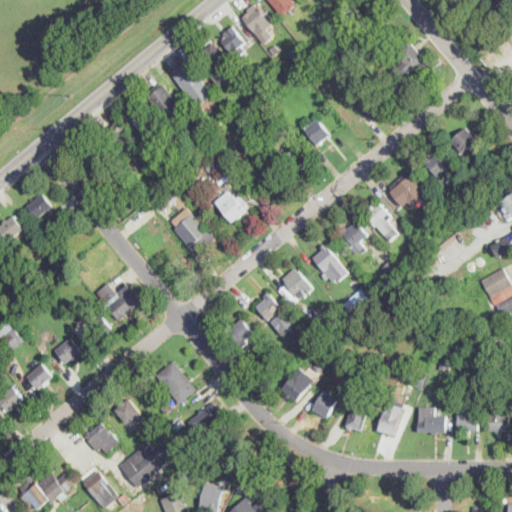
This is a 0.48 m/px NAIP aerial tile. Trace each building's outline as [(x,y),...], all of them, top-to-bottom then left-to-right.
[(294,0),(298,5),(284,16),(270,0),(294,0)] [(388,0),(380,8),(373,0),(388,0)] [(505,0),(511,9),(511,18),(502,26),(484,2),(486,1),(485,0),(505,0)] [(357,28),(354,30),(348,22),(350,20),(340,9),(348,2),(364,22),(357,28)] [(274,25),(260,37),(245,18),(251,13),(249,10),(256,4),(274,25)] [(248,51),(238,59),(224,41),(231,36),(228,32),(234,26),(247,42),(243,46),(248,51)] [(413,44),(414,45),(418,42),(423,48),(419,51),(434,69),(431,72),(429,69),(424,73),(419,66),(402,79),(396,70),(403,64),(402,62),(405,59),(399,51),(411,41),(413,44)] [(237,74),(222,88),(206,69),(209,67),(199,55),(215,42),(232,62),(229,65),(237,74)] [(281,51),(275,55),(270,48),(276,44),(281,51)] [(307,71),(305,73),(289,54),(300,45),(316,64),(307,71)] [(340,55),(345,62),(330,74),(321,63),(332,55),(335,58),(340,55)] [(187,62),(190,66),(192,64),(213,92),(211,93),(213,96),(202,104),(201,106),(198,102),(196,104),(176,77),(179,75),(176,71),(187,62)] [(161,83),(163,87),(165,85),(186,112),(185,113),(187,116),(175,125),(173,122),(171,124),(150,97),(152,95),(149,92),(161,83)] [(383,97),(386,101),(379,106),(382,109),(378,112),(376,109),(370,114),(357,99),(362,95),(365,97),(376,88),(383,97)] [(265,100),(261,104),(257,99),(261,95),(265,100)] [(256,110),(248,116),(243,109),(251,104),(256,110)] [(140,106),(143,109),(145,107),(161,128),(158,131),(160,133),(152,139),(150,136),(147,139),(131,119),(133,117),(130,114),(140,106)] [(273,122),(264,129),(256,118),(264,111),(273,122)] [(320,119),(332,134),(319,145),(305,127),(311,122),(313,124),(320,119)] [(135,146),(129,151),(126,148),(119,154),(104,135),(121,121),(127,129),(124,132),(135,146)] [(478,141),(463,153),(453,139),(468,127),(478,141)] [(293,147),(289,151),(284,146),(288,142),(293,147)] [(101,160),(105,164),(100,167),(98,164),(92,168),(87,162),(82,165),(78,160),(83,156),(81,154),(95,143),(105,156),(101,160)] [(305,166),(303,168),(301,169),(299,167),(295,171),(284,157),(297,147),(307,160),(303,163),(305,166)] [(155,162),(148,167),(139,157),(146,151),(155,162)] [(441,151),(453,164),(445,171),(447,173),(441,179),(425,160),(430,155),(433,158),(441,151)] [(229,175),(226,178),(216,167),(231,154),(240,164),(229,175)] [(175,172),(169,176),(158,162),(164,158),(175,172)] [(406,173),(409,177),(412,175),(424,189),(423,191),(426,194),(412,205),(410,202),(404,207),(392,192),(394,190),(391,186),(406,173)] [(165,190),(169,196),(173,193),(178,199),(166,210),(156,197),(165,190)] [(229,191),(233,196),(235,195),(238,198),(242,195),(252,207),(244,214),(245,216),(240,220),(239,218),(234,222),(217,202),(229,191)] [(49,211),(39,218),(29,206),(45,193),(54,206),(49,211)] [(511,219),(504,209),(507,206),(503,201),(511,193),(511,219)] [(141,200),(135,206),(131,201),(137,195),(141,200)] [(381,203),(384,207),(394,217),(390,221),(400,233),(392,241),(379,226),(377,227),(366,215),(373,210),(371,208),(374,205),(376,207),(381,203)] [(463,209),(458,214),(453,208),(458,204),(463,209)] [(23,231),(9,242),(0,229),(0,227),(15,216),(25,229),(23,231)] [(55,225),(48,231),(41,222),(49,217),(55,225)] [(358,221),(370,234),(362,241),(370,249),(365,253),(362,250),(358,254),(353,248),(355,246),(344,233),(346,232),(344,230),(347,227),(349,229),(358,221)] [(198,254),(197,255),(184,239),(185,239),(203,223),(216,239),(198,254)] [(475,231),(471,235),(466,230),(471,226),(475,231)] [(511,250),(499,258),(492,246),(510,235),(511,239),(511,250)] [(429,248),(423,253),(416,244),(418,243),(422,240),(429,248)] [(351,273),(341,281),(339,278),(335,282),(315,257),(325,250),(323,247),(327,244),(351,273)] [(406,272),(394,282),(383,268),(394,259),(395,258),(406,272)] [(511,279),(511,295),(496,304),(482,279),(505,267),(511,279)] [(297,269),(299,271),(301,270),(316,288),(310,293),(309,291),(301,298),(285,278),(297,269)] [(116,296),(108,303),(99,292),(110,283),(119,294),(116,296)] [(349,288),(342,294),(338,289),(345,283),(349,288)] [(126,318),(122,321),(110,307),(123,296),(119,292),(129,284),(143,301),(127,315),(128,316),(126,318)] [(294,305),(281,290),(287,284),(300,299),(294,305)] [(372,294),(350,313),(343,305),(361,289),(360,287),(363,284),(372,294)] [(286,312),(280,317),(278,314),(270,320),(259,306),(268,299),(266,296),(267,296),(270,293),(286,312)] [(511,296),(511,315),(505,318),(498,303),(511,296)] [(0,303),(10,316),(0,324),(0,303)] [(316,326),(309,317),(316,311),(324,321),(316,326)] [(114,329),(98,341),(88,329),(104,316),(114,329)] [(243,318),(255,332),(247,339),(250,342),(244,347),(227,327),(232,323),(234,326),(243,318)] [(10,354),(0,342),(0,327),(10,319),(27,339),(10,354)] [(330,329),(324,334),(320,328),(325,324),(330,329)] [(82,352),(67,363),(58,351),(73,340),(82,352)] [(483,363),(484,363),(484,362),(489,362),(489,365),(491,365),(490,374),(483,375),(483,374),(469,374),(469,355),(475,356),(475,363),(483,363)] [(322,371),(316,365),(321,359),(328,365),(322,371)] [(196,392),(182,403),(158,375),(175,361),(199,390),(196,392)] [(452,367),(451,371),(441,369),(443,361),(453,363),(452,367)] [(52,382),(46,387),(44,385),(40,389),(29,376),(44,364),(54,376),(50,379),(52,382)] [(310,387),(298,400),(293,396),(290,398),(288,396),(290,393),(284,388),(302,367),(316,379),(310,387)] [(431,373),(424,389),(410,383),(411,381),(417,367),(431,373)] [(21,406),(19,408),(17,410),(15,407),(10,411),(0,399),(15,386),(26,398),(21,402),(23,405),(21,406)] [(158,393),(151,399),(145,393),(152,386),(158,393)] [(339,400),(329,418),(314,410),(325,390),(330,392),(328,394),(339,400)] [(374,396),(372,405),(363,402),(365,394),(374,396)] [(131,398),(143,413),(129,425),(117,410),(123,405),(121,403),(125,399),(126,402),(131,398)] [(405,408),(396,435),(387,432),(387,434),(377,431),(379,426),(380,427),(385,411),(387,412),(391,399),(404,403),(403,407),(405,408)] [(175,407),(169,413),(162,407),(169,400),(175,407)] [(214,401),(218,406),(220,404),(225,410),(223,412),(226,416),(208,433),(194,418),(203,410),(204,410),(214,401)] [(363,405),(363,407),(370,410),(363,430),(354,428),(354,430),(349,428),(350,426),(348,426),(354,405),(358,406),(359,403),(363,405)] [(511,415),(511,430),(503,430),(503,433),(498,433),(498,430),(491,430),(492,403),(508,404),(508,415),(511,415)] [(448,432),(420,432),(421,407),(438,407),(438,416),(448,416),(448,432)] [(480,414),(480,430),(472,430),(472,433),(467,433),(467,430),(460,430),(460,411),(465,411),(465,413),(480,414)] [(103,422),(107,427),(108,426),(111,430),(112,429),(122,443),(108,453),(104,448),(99,452),(87,435),(89,434),(88,433),(92,431),(103,422)] [(144,484),(140,488),(121,464),(122,463),(161,432),(180,456),(144,484)] [(122,496),(107,508),(85,481),(100,469),(122,496)] [(56,470),(62,477),(68,473),(77,485),(61,496),(61,498),(54,503),(52,500),(41,509),(37,504),(32,508),(24,496),(27,494),(22,487),(30,481),(27,478),(36,472),(42,481),(56,470)] [(255,482),(248,486),(244,480),(250,475),(255,482)] [(208,482),(221,485),(221,483),(227,484),(220,511),(211,511),(207,511),(208,508),(202,506),(208,482)] [(245,488),(240,491),(236,487),(241,483),(245,488)] [(168,511),(163,499),(178,493),(177,490),(181,488),(191,511),(168,511)] [(260,511),(233,511),(249,496),(253,500),(251,503),(260,511)]
